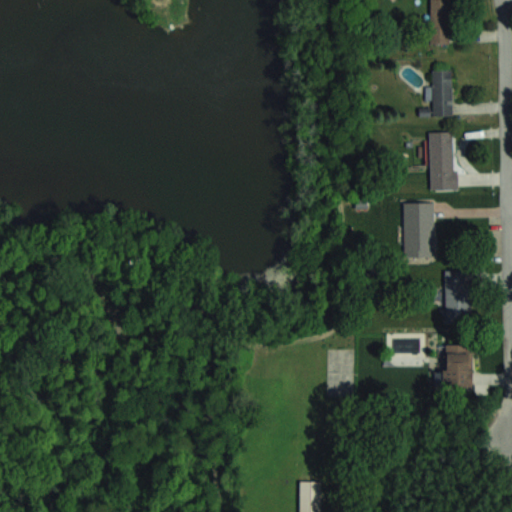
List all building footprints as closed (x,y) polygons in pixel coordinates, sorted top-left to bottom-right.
[(429,0),(429,44),(450,44),(449,0),(429,0)] [(431,68),(431,115),(451,115),(451,68),(431,68)] [(429,131),(430,190),(454,189),(454,131),(429,131)] [(403,201),(403,256),(433,256),(433,201),(403,201)] [(445,270),(445,323),(470,323),(470,270),(445,270)] [(470,344),(444,345),(445,387),(471,387),(470,344)]
